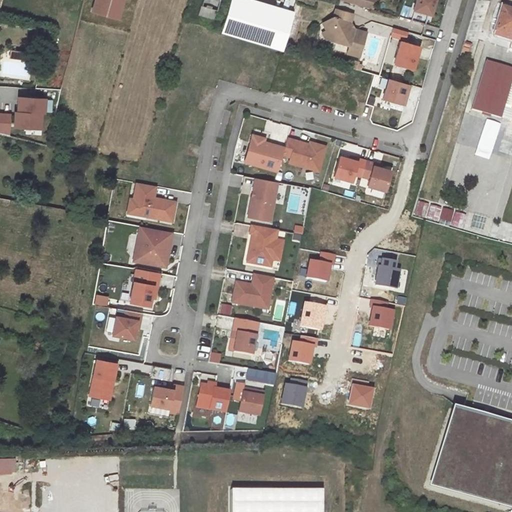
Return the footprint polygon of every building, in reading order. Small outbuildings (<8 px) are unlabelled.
[(122,0),(94,0),(92,11),(118,18),(122,0)] [(202,0),(201,5),(216,10),(218,0),(202,0)] [(229,0),(220,32),(281,49),(285,35),(291,15),(239,0),(229,0)] [(338,0),(371,10),(374,0),(338,0)] [(416,0),(414,9),(434,15),(438,0),(416,0)] [(201,5),(198,15),(213,19),(216,10),(201,5)] [(511,11),(501,8),(493,35),(511,40),(511,42),(510,47),(511,48),(511,11)] [(335,9),(333,16),(322,22),(325,29),(329,37),(328,40),(348,46),(346,53),(358,56),(365,32),(354,29),(349,22),(352,14),(335,9)] [(293,37),(299,17),(291,15),(285,35),(293,37)] [(406,40),(409,32),(394,27),(391,35),(406,40)] [(325,29),(321,32),(325,39),(329,37),(325,29)] [(410,44),(400,41),(394,63),(404,66),(410,44)] [(347,67),(354,69),(356,64),(356,62),(350,60),(347,67)] [(511,69),(485,61),(477,84),(507,94),(511,77),(511,69)] [(407,83),(389,78),(383,98),(401,104),(407,83)] [(477,84),(470,109),(499,118),(507,94),(477,84)] [(46,97),(19,95),(17,127),(44,128),(46,97)] [(0,132),(9,133),(11,114),(0,112),(0,132)] [(251,138),(244,162),(278,172),(283,154),(285,148),(263,142),(251,138)] [(309,144),(288,138),(285,148),(283,154),(290,157),(289,162),(318,171),(325,146),(314,143),(313,145),(309,144)] [(348,159),(339,156),(333,176),(351,181),(353,174),(362,176),(366,161),(357,158),(357,161),(348,159)] [(374,163),(366,161),(362,176),(369,178),(367,185),(385,191),(390,171),(381,168),(373,166),(374,163)] [(277,182),(255,178),(248,217),(270,221),(277,182)] [(155,186),(136,182),(133,200),(138,201),(135,214),(172,221),(175,202),(159,198),(156,200),(153,200),(153,197),(155,186)] [(373,188),(371,195),(383,198),(385,191),(373,188)] [(128,213),(135,214),(138,201),(133,200),(130,199),(128,213)] [(437,222),(442,208),(418,201),(414,215),(437,222)] [(440,224),(451,225),(452,209),(441,208),(440,224)] [(451,226),(462,229),(466,215),(455,211),(451,226)] [(277,230),(251,225),(249,234),(252,234),(250,242),(252,243),(251,246),(250,246),(247,262),(270,267),(271,260),(273,252),(280,253),(282,242),(275,240),(277,230)] [(294,234),(303,235),(304,227),(295,225),(294,234)] [(135,251),(133,261),(165,266),(172,232),(140,226),(138,236),(145,237),(142,252),(135,251)] [(135,251),(142,252),(145,237),(138,236),(135,251)] [(280,253),(273,252),(271,260),(279,261),(280,253)] [(159,273),(136,268),(129,302),(149,306),(153,285),(157,286),(159,273)] [(268,299),(272,278),(253,274),(251,285),(236,282),(232,302),(261,308),(263,298),(268,299)] [(220,304),(219,314),(230,316),(232,305),(220,304)] [(139,321),(141,313),(125,310),(124,318),(115,316),(112,335),(133,338),(135,329),(136,320),(139,321)] [(235,340),(233,352),(251,355),(255,335),(232,331),(231,339),(235,340)] [(209,361),(219,363),(221,354),(211,352),(209,361)] [(116,363),(96,359),(89,395),(106,399),(110,379),(113,380),(116,363)] [(150,377),(168,382),(171,369),(153,365),(150,377)] [(153,386),(150,404),(169,408),(168,412),(178,413),(183,386),(173,384),(172,389),(153,386)] [(207,386),(200,384),(196,407),(225,412),(229,392),(214,389),(214,387),(207,386)] [(243,389),(238,411),(258,415),(262,392),(243,389)] [(511,424),(456,409),(430,486),(511,507),(511,424)] [(124,418),(124,429),(135,429),(135,418),(124,418)] [(0,458),(0,471),(19,471),(18,458),(0,458)] [(320,511),(321,492),(231,491),(231,511),(320,511)]
